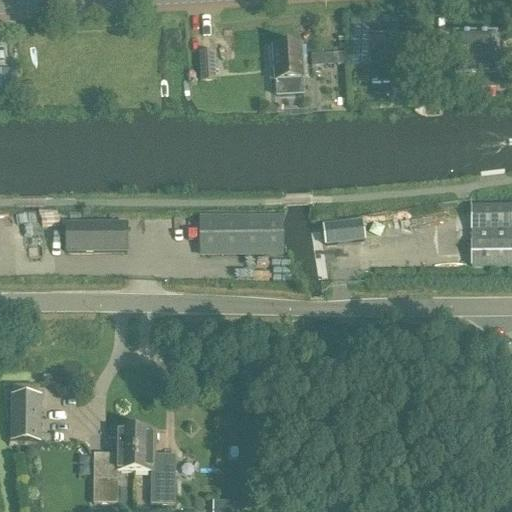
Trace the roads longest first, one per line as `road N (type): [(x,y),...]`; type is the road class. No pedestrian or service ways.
road 1 (tertiary): [(511,307),(0,304)]
road 2 (secondary): [(0,8),(148,0)]
